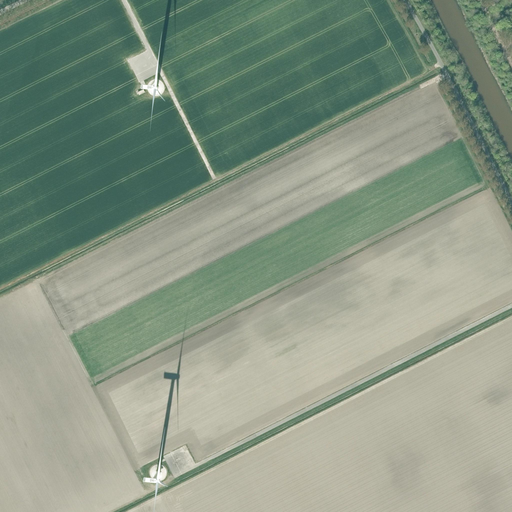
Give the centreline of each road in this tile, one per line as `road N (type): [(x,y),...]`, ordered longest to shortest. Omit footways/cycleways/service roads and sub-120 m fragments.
road 1 (track): [(0,297),(448,75)]
road 2 (unclassified): [(511,202),(404,0)]
